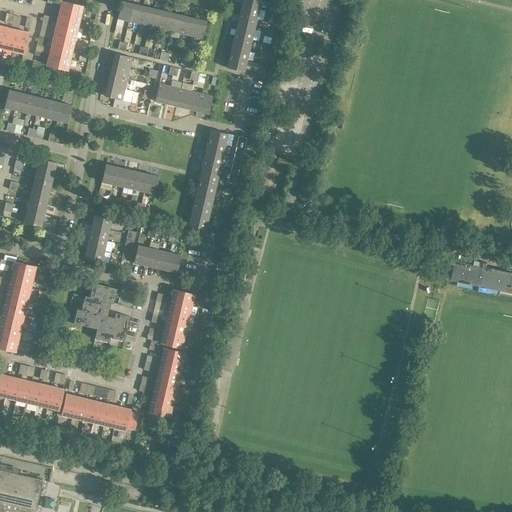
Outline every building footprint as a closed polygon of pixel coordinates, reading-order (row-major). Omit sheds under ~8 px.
[(260,0),(242,0),(241,4),(259,8),(260,0)] [(82,7),(61,1),(59,12),(80,17),(82,7)] [(122,1),(117,19),(128,21),(132,4),(122,1)] [(139,24),(143,6),(132,4),(128,21),(139,24)] [(259,8),(241,4),(239,15),(256,19),(259,8)] [(149,27),(153,9),(143,6),(139,24),(149,27)] [(153,9),(149,27),(160,29),(164,12),(153,9)] [(77,28),(80,17),(59,12),(56,23),(77,28)] [(175,14),(164,12),(160,29),(170,32),(175,14)] [(170,32),(171,32),(170,37),(178,39),(180,34),(181,34),(185,17),(175,14),(170,32)] [(236,25),(254,30),(256,19),(239,15),(236,25)] [(192,37),(196,19),(185,17),(181,34),(192,37)] [(202,39),(206,22),(196,19),(192,37),(202,39)] [(77,28),(56,23),(54,34),(75,39),(77,28)] [(254,30),(236,25),(234,36),(251,40),(254,30)] [(2,49),(12,52),(17,30),(7,28),(2,49)] [(23,54),(28,33),(17,30),(12,52),(23,54)] [(72,49),(75,39),(54,34),(51,44),(72,49)] [(251,40),(234,36),(231,47),(249,51),(251,40)] [(70,60),(72,49),(51,44),(48,55),(70,60)] [(249,51),(231,47),(229,57),(246,61),(249,51)] [(132,58),(114,54),(112,64),(129,68),(132,58)] [(67,71),(70,60),(48,55),(46,66),(67,71)] [(226,68),(244,72),(246,61),(229,57),(226,68)] [(41,72),(43,65),(32,62),(31,69),(41,72)] [(127,79),(129,68),(112,64),(109,75),(127,79)] [(127,79),(109,75),(107,86),(124,90),(127,79)] [(155,101),(165,104),(170,86),(159,84),(155,101)] [(122,101),(124,90),(107,86),(104,96),(122,101)] [(165,104),(176,106),(180,89),(170,86),(165,104)] [(187,109),(191,91),(180,89),(176,106),(187,109)] [(8,90),(4,108),(14,110),(19,93),(8,90)] [(187,109),(197,111),(201,94),(191,91),(187,109)] [(29,95),(19,93),(14,110),(25,113),(29,95)] [(208,114),(212,97),(201,94),(197,111),(208,114)] [(36,115),(40,98),(29,95),(25,113),(36,115)] [(51,101),(40,98),(36,115),(46,118),(51,101)] [(61,103),(51,101),(46,118),(57,121),(61,103)] [(72,106),(61,103),(57,121),(67,123),(72,106)] [(228,134),(210,130),(207,142),(225,146),(228,134)] [(205,154),(222,158),(225,146),(207,142),(205,154)] [(202,166),(219,170),(222,158),(205,154),(202,166)] [(53,173),(56,163),(38,159),(36,169),(53,173)] [(105,164),(101,182),(112,184),(116,167),(105,164)] [(199,177),(217,182),(219,170),(202,166),(199,177)] [(112,184),(122,187),(127,169),(116,167),(112,184)] [(53,173),(36,169),(33,180),(51,184),(53,173)] [(122,187),(133,189),(137,172),(127,169),(122,187)] [(133,189),(144,192),(148,174),(137,172),(133,189)] [(155,194),(159,176),(148,174),(144,192),(155,194)] [(196,189),(214,193),(217,182),(199,177),(196,189)] [(33,180),(31,190),(48,195),(51,184),(33,180)] [(194,201),(211,205),(214,193),(196,189),(194,201)] [(28,201),(46,205),(48,195),(31,190),(28,201)] [(28,201),(26,212),(43,216),(46,205),(28,201)] [(191,213),(208,217),(211,205),(194,201),(191,213)] [(280,220),(295,224),(297,215),(282,211),(280,220)] [(23,222),(41,227),(43,216),(26,212),(23,222)] [(188,225),(205,229),(208,217),(191,213),(188,225)] [(111,219),(94,215),(91,226),(109,230),(111,219)] [(89,236),(106,241),(109,230),(91,226),(89,236)] [(86,247),(104,251),(106,241),(89,236),(86,247)] [(137,245),(133,263),(144,265),(148,248),(137,245)] [(84,258),(101,262),(104,251),(86,247),(84,258)] [(159,250),(148,248),(144,265),(155,268),(159,250)] [(170,253),(159,250),(155,268),(165,270),(170,253)] [(170,253),(165,270),(176,273),(180,255),(170,253)] [(451,281),(511,293),(511,272),(455,261),(451,281)] [(35,267),(14,262),(11,272),(33,277),(35,267)] [(9,283),(30,288),(33,277),(11,272),(9,283)] [(28,299),(30,288),(9,283),(6,294),(28,299)] [(76,309),(73,324),(96,329),(94,338),(108,342),(109,337),(123,341),(129,317),(114,313),(113,318),(106,316),(110,303),(113,303),(116,289),(92,283),(89,297),(84,296),(81,310),(76,309)] [(117,304),(131,308),(136,289),(121,285),(117,304)] [(194,294),(173,289),(170,300),(191,305),(194,294)] [(25,309),(26,304),(28,299),(6,294),(4,304),(25,309)] [(234,326),(228,325),(220,367),(232,370),(246,299),(239,297),(234,326)] [(170,300),(169,304),(168,311),(189,316),(191,305),(170,300)] [(22,320),(25,309),(4,304),(1,315),(22,320)] [(165,321),(186,326),(189,316),(168,311),(165,321)] [(0,326),(20,331),(22,320),(1,315),(0,320),(0,326)] [(163,332),(184,337),(186,326),(165,321),(163,332)] [(0,337),(17,341),(20,331),(0,326),(0,337)] [(160,343),(181,348),(184,337),(163,332),(160,343)] [(0,348),(15,352),(17,341),(0,337),(0,348)] [(184,353),(163,348),(160,358),(182,364),(184,353)] [(182,364),(160,358),(158,369),(179,374),(182,364)] [(155,380),(176,385),(179,374),(158,369),(155,380)] [(0,396),(4,397),(9,376),(0,374),(0,396)] [(4,397),(15,400),(20,379),(9,376),(4,397)] [(15,400),(26,402),(30,382),(20,379),(15,400)] [(153,390),(174,396),(176,385),(155,380),(153,390)] [(30,382),(26,402),(36,405),(41,384),(30,382)] [(36,405),(47,407),(52,387),(41,384),(36,405)] [(58,410),(63,389),(52,387),(47,407),(58,410)] [(150,401),(171,406),(174,396),(153,390),(150,401)] [(61,415),(71,418),(76,397),(66,394),(61,415)] [(87,399),(76,397),(71,418),(82,420),(87,399)] [(82,420),(93,423),(98,402),(87,399),(82,420)] [(148,412),(169,417),(171,406),(150,401),(148,412)] [(108,404),(98,402),(93,423),(103,425),(108,404)] [(103,425),(114,428),(119,407),(108,404),(103,425)] [(125,428),(133,430),(137,414),(129,412),(130,409),(119,407),(114,428),(125,430),(125,428)] [(0,475),(0,511),(34,511),(40,488),(12,482),(13,478),(0,475)]
